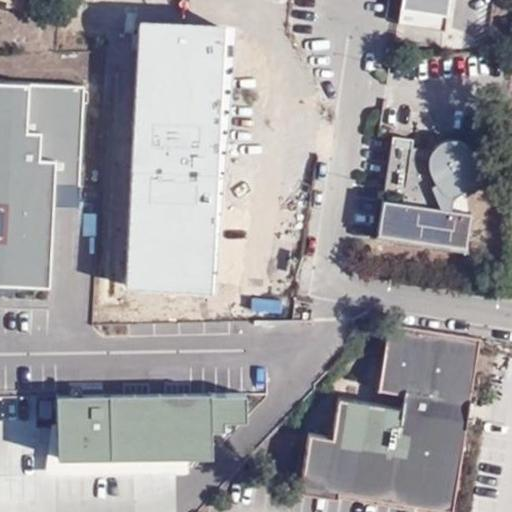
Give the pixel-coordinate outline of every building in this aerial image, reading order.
[(0,0),(0,4),(0,5),(0,10),(16,15),(20,0),(0,0)] [(403,0),(398,30),(444,38),(451,0),(403,0)] [(225,26),(139,21),(125,290),(211,294),(220,112),(225,26)] [(79,83),(0,80),(0,291),(52,290),(57,206),(78,208),(79,83)] [(379,201),(373,236),(460,251),(466,216),(449,213),(451,200),(483,181),(474,159),(467,151),(464,148),(461,146),(456,144),(447,143),(437,146),(435,148),(429,154),(409,150),(411,142),(390,139),(380,192),(399,195),(398,204),(379,201)] [(398,511),(451,511),(479,348),(387,334),(375,401),(401,404),(399,418),(336,408),(330,446),(307,443),(297,502),(335,508),(336,502),(398,511)] [(175,426),(0,419),(0,487),(173,494),(175,426)]
